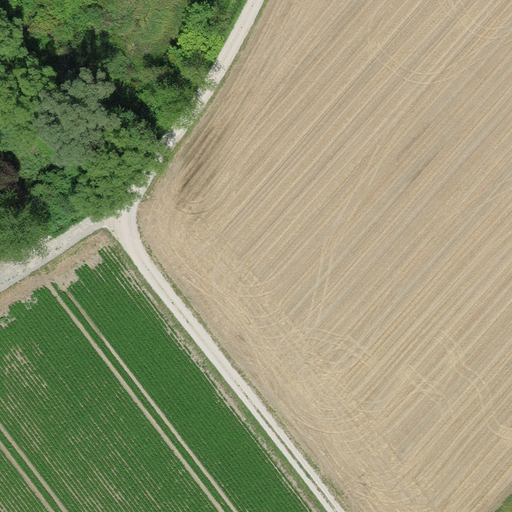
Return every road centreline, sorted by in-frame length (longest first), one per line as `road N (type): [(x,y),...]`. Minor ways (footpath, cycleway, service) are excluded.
road 1 (track): [(330,511),(135,264),(111,206)]
road 2 (track): [(255,0),(187,113),(111,206)]
road 3 (track): [(111,206),(0,275)]
